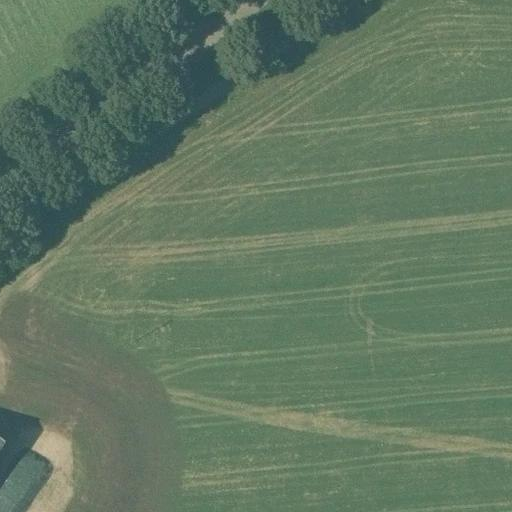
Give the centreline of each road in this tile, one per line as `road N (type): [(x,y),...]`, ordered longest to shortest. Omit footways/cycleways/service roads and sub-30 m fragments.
road 1 (unclassified): [(0,239),(342,0)]
road 2 (unclassified): [(0,194),(259,0)]
